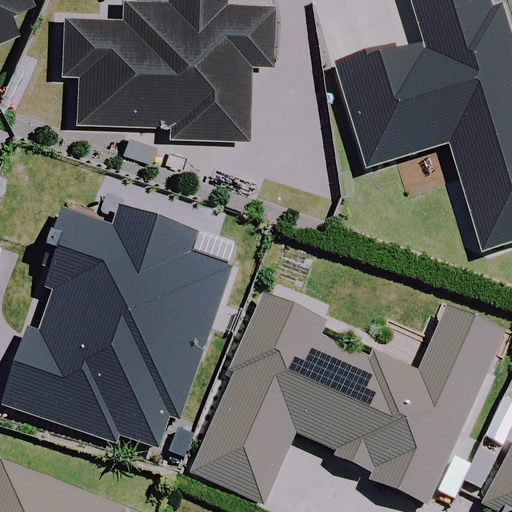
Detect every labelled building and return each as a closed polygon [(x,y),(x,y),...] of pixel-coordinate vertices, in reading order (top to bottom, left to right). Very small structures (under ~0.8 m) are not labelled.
[(0,0),(0,42),(15,36),(7,18),(29,8),(25,0),(0,0)] [(76,79),(73,125),(243,133),(247,67),(268,68),(271,10),(221,8),(220,0),(164,0),(164,6),(120,4),(119,23),(61,21),(59,78),(76,79)] [(490,18),(484,0),(410,0),(425,48),(339,74),(369,174),(451,148),(486,262),(511,253),(511,62),(498,15),(490,18)] [(166,422),(177,426),(230,275),(187,260),(193,242),(120,216),(113,235),(63,217),(44,272),(60,278),(38,341),(25,337),(0,407),(0,408),(110,447),(113,438),(156,453),(166,422)] [(325,330),(267,305),(192,481),(263,511),(292,444),(374,479),(371,488),(427,511),(428,511),(502,341),(448,318),(421,382),(371,361),(368,367),(318,346),(325,330)] [(511,511),(511,460),(485,511),(511,511)] [(117,511),(3,467),(0,475),(0,511),(117,511)]
